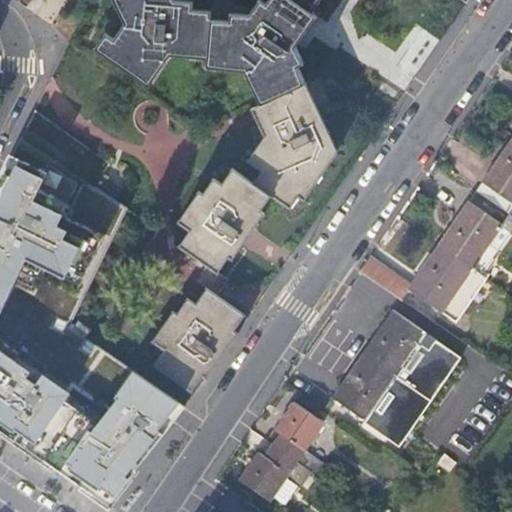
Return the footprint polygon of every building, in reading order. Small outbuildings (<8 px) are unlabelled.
[(106,34),(94,49),(149,87),(171,56),(207,57),(207,68),(246,70),(261,104),(304,83),(297,68),(304,64),(295,48),(317,15),(314,12),(321,0),(268,0),(266,4),(260,1),(250,15),(231,14),(230,21),(211,19),(210,12),(192,9),(193,2),(178,0),(113,0),(124,25),(114,39),(106,34)] [(204,381),(238,334),(233,331),(243,316),(215,297),(228,279),(218,272),(230,256),(233,257),(263,213),(260,211),(272,197),(290,209),(299,197),(305,200),(338,153),(304,83),(261,104),(251,109),(264,136),(247,160),(262,171),(252,183),(233,169),(221,185),(214,180),(202,195),(197,191),(177,221),(190,231),(178,247),(207,267),(196,284),(205,290),(194,305),(185,299),(176,314),(172,311),(152,341),(164,350),(153,365),(191,391),(200,379),(204,381)] [(0,428),(108,504),(185,404),(84,337),(90,329),(77,320),(72,328),(67,325),(125,209),(93,187),(93,188),(21,137),(0,180),(0,428)] [(511,139),(476,191),(511,216),(511,139)] [(511,228),(511,216),(476,191),(437,245),(471,268),(479,274),(511,228)] [(437,245),(410,284),(407,288),(440,311),(453,320),(484,277),(479,274),(471,268),(437,245)] [(410,284),(369,255),(359,271),(400,299),(407,288),(410,284)] [(407,288),(400,299),(433,322),(440,311),(407,288)] [(362,353),(395,376),(425,333),(392,310),(362,353)] [(511,337),(497,357),(505,363),(511,353),(511,337)] [(430,401),(395,376),(362,353),(333,396),(365,418),(363,421),(399,445),(430,401)] [(271,444),(312,473),(316,476),(324,464),(305,450),(323,422),(294,400),(274,429),(280,433),(271,444)] [(444,430),(453,437),(462,423),(453,417),(444,430)] [(280,433),(274,429),(266,440),(271,444),(280,433)] [(300,489),(312,473),(271,444),(264,456),(258,452),(238,479),(269,500),(272,497),(285,479),(297,487),(300,489)] [(284,505),(297,487),(285,479),(272,497),(284,505)]
